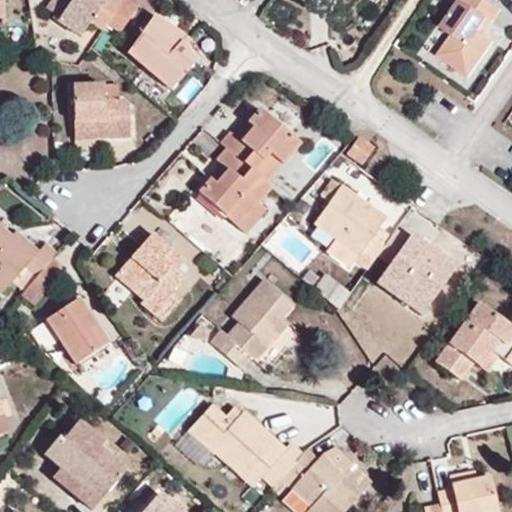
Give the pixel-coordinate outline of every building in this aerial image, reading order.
[(0,0),(0,17),(11,17),(10,0),(0,0)] [(112,27),(126,7),(117,0),(80,0),(63,26),(86,41),(97,26),(108,33),(112,27)] [(126,36),(143,10),(130,0),(126,7),(112,27),(126,36)] [(486,30),(496,16),(473,0),(458,0),(436,32),(447,41),(438,54),(468,77),(489,48),(479,41),(473,38),(481,26),(486,30)] [(177,32),(162,19),(155,28),(170,40),(177,32)] [(479,41),(486,30),(481,26),(473,38),(479,41)] [(196,71),(198,60),(196,49),(177,32),(170,40),(155,28),(133,54),(177,93),(196,71)] [(133,112),(126,103),(122,102),(122,87),(77,84),(75,131),(95,132),(95,139),(133,141),(133,112)] [(0,94),(0,135),(25,134),(23,93),(0,94)] [(261,184),(297,144),(256,109),(243,123),(250,129),(237,143),(230,137),(225,132),(216,143),(222,148),(261,184)] [(237,143),(250,129),(243,123),(230,137),(237,143)] [(95,139),(95,132),(75,131),(75,139),(95,139)] [(365,159),(369,150),(354,142),(345,158),(358,168),(365,159)] [(261,184),(222,148),(211,160),(215,164),(222,171),(210,183),(204,177),(192,190),(232,226),(248,208),(266,188),(261,184)] [(210,183),(222,171),(215,164),(204,177),(210,183)] [(390,235),(378,226),(385,216),(339,183),(334,189),(311,223),(331,239),(353,254),(350,258),(366,269),(374,256),(390,235)] [(327,200),(334,189),(326,184),(319,194),(327,200)] [(240,233),(256,215),(248,208),(232,226),(240,233)] [(35,280),(56,256),(46,246),(38,254),(33,259),(13,240),(0,228),(0,294),(1,295),(25,271),(35,280)] [(455,269),(410,235),(406,239),(394,229),(390,235),(374,256),(386,265),(374,283),(400,303),(410,290),(430,304),(455,269)] [(178,276),(172,270),(180,260),(148,231),(110,274),(136,298),(133,302),(147,315),(168,291),(167,290),(178,276)] [(38,254),(18,235),(13,240),(33,259),(38,254)] [(353,254),(331,239),(323,250),(345,265),(353,254)] [(67,272),(53,260),(51,262),(28,288),(23,294),(37,306),(67,272)] [(28,287),(35,280),(25,271),(12,284),(23,293),(28,287)] [(282,317),(291,306),(264,282),(230,320),(234,324),(225,333),(221,330),(208,344),(239,371),(249,360),(254,364),(274,341),(266,334),(282,317)] [(430,304),(410,290),(400,303),(420,317),(430,304)] [(157,323),(177,300),(168,291),(147,315),(157,323)] [(103,346),(74,300),(41,320),(70,365),(103,346)] [(511,325),(478,302),(433,364),(458,382),(472,363),(477,366),(490,348),(499,355),(511,363),(511,325)] [(274,341),(290,324),(282,317),(266,334),(274,341)] [(205,340),(208,330),(197,323),(187,333),(205,340)] [(486,372),(499,355),(490,348),(477,366),(486,372)] [(284,447),(242,411),(236,418),(227,410),(221,416),(208,405),(184,432),(211,456),(213,453),(220,446),(257,478),(267,468),(280,479),(302,453),(289,441),(284,447)] [(123,473),(98,450),(103,444),(78,422),(66,436),(63,433),(42,456),(56,469),(80,489),(86,482),(103,497),(123,473)] [(257,478),(220,446),(213,453),(250,485),(257,478)] [(284,473),(296,483),(279,501),(291,511),(344,511),(356,499),(343,487),(335,481),(342,473),(320,454),(317,458),(307,449),(302,453),(284,473)] [(346,467),(325,449),(320,454),(342,473),(346,467)] [(89,511),(103,497),(86,482),(80,489),(56,469),(49,477),(89,511)] [(495,511),(488,477),(470,481),(469,475),(446,479),(448,491),(435,493),(439,511),(495,511)] [(343,487),(347,483),(339,476),(335,481),(343,487)] [(439,511),(437,502),(421,507),(421,511),(439,511)]
